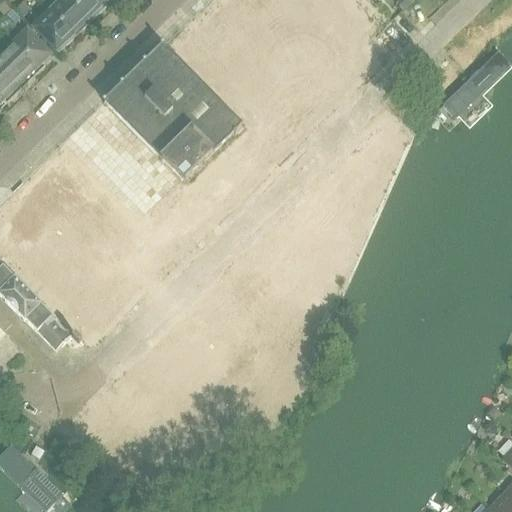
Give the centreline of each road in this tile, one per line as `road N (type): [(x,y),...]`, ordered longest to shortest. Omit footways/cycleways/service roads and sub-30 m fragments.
road 1 (residential): [(73,395),(474,0)]
road 2 (residential): [(0,173),(173,0)]
